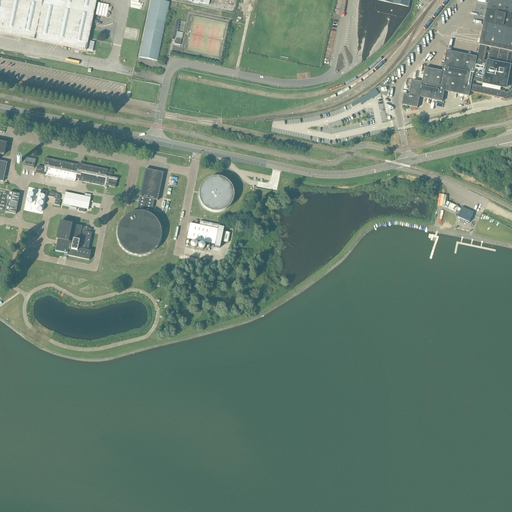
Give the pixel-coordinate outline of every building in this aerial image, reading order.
[(0,0),(0,32),(35,40),(43,0),(0,0)] [(43,0),(35,40),(41,41),(86,51),(87,44),(96,0),(43,0)] [(157,61),(170,2),(158,0),(151,0),(139,57),(157,61)] [(254,12),(256,0),(242,0),(245,0),(245,2),(243,2),(242,2),(242,1),(239,0),(237,10),(240,10),(241,7),(242,7),(241,10),(254,12)] [(415,8),(416,0),(383,0),(384,2),(415,8)] [(408,95),(403,94),(401,104),(416,107),(419,96),(441,101),(444,91),(468,96),(471,80),(483,82),(488,61),(485,60),(486,53),(489,53),(490,51),(487,50),(487,47),(491,47),(511,51),(511,0),(488,0),(479,45),(480,45),(477,57),(476,57),(446,51),(442,71),(424,67),(421,82),(411,80),(408,95)] [(176,21),(172,40),(175,40),(175,44),(180,45),(182,39),(183,33),(177,32),(179,21),(176,21)] [(472,87),(472,92),(504,98),(503,99),(505,100),(506,100),(507,100),(509,100),(510,99),(511,99),(511,98),(511,66),(511,65),(509,64),(511,53),(511,51),(491,47),(490,51),(489,53),(488,61),(483,82),(471,80),(468,96),(469,96),(471,87),(472,87)] [(26,158),(24,166),(34,168),(36,160),(26,158)] [(44,168),(39,167),(37,166),(36,174),(44,175),(45,173),(47,173),(46,175),(46,176),(47,176),(75,182),(75,181),(76,179),(79,180),(79,181),(104,187),(105,187),(104,188),(106,188),(107,186),(115,188),(117,180),(118,178),(107,176),(108,170),(82,164),(82,165),(46,158),(45,158),(44,165),(45,166),(44,168)] [(158,201),(160,191),(163,173),(145,169),(139,197),(137,208),(136,212),(134,212),(133,212),(132,213),(131,213),(130,213),(129,214),(127,215),(126,215),(126,216),(125,217),(124,217),(124,218),(123,218),(122,219),(122,220),(121,221),(120,222),(120,223),(119,224),(119,225),(118,226),(118,227),(117,228),(117,229),(117,230),(117,231),(117,232),(117,233),(117,234),(117,235),(117,236),(117,237),(117,238),(117,239),(118,240),(118,242),(118,243),(119,244),(120,245),(120,246),(121,247),(122,248),(123,249),(123,250),(124,251),(125,251),(126,252),(127,253),(128,253),(129,254),(130,254),(131,255),(133,255),(134,256),(135,256),(136,256),(137,256),(138,256),(139,256),(140,256),(141,256),(142,256),(143,256),(144,256),(145,256),(146,255),(147,255),(148,255),(149,254),(150,254),(151,253),(152,252),(153,252),(153,251),(155,250),(156,248),(157,247),(158,245),(159,244),(160,242),(161,240),(161,238),(161,236),(162,235),(161,233),(161,231),(161,230),(161,229),(161,228),(160,227),(160,226),(160,225),(159,225),(159,224),(159,223),(158,221),(157,220),(156,219),(155,218),(154,218),(154,217),(153,216),(152,216),(152,215),(151,215),(152,211),(154,200),(158,201)] [(234,196),(234,195),(234,193),(234,192),(233,190),(233,189),(232,188),(232,186),(231,185),(230,184),(229,183),(228,181),(226,181),(225,180),(224,179),(222,178),(221,178),(219,178),(218,177),(216,177),(215,177),(213,178),(212,178),(210,178),(209,179),(208,180),(206,181),(205,181),(204,183),(203,184),(202,185),(201,186),(200,188),(200,189),(199,190),(199,192),(199,193),(199,195),(199,196),(199,198),(199,199),(200,201),(200,202),(201,204),(202,205),(203,206),(204,207),(205,208),(206,209),(208,210),(209,211),(210,211),(212,212),(213,212),(215,212),(216,212),(218,212),(219,212),(221,212),(222,211),(224,211),(225,210),(226,209),(228,208),(229,207),(230,206),(231,205),(232,204),(232,202),(233,201),(233,199),(234,198),(234,196)] [(1,191),(1,194),(0,193),(0,209),(4,211),(7,199),(8,199),(9,195),(8,195),(8,192),(1,191)] [(20,194),(10,192),(5,212),(16,214),(20,194)] [(65,193),(63,205),(79,208),(78,211),(84,212),(85,209),(88,210),(91,198),(65,193)] [(470,222),(473,215),(473,214),(472,213),(473,212),(462,207),(458,217),(470,222)] [(89,260),(91,251),(88,250),(92,233),(87,232),(88,227),(60,221),(56,240),(57,240),(57,243),(55,252),(64,254),(63,257),(66,258),(67,256),(89,260)] [(187,239),(215,245),(214,247),(220,248),(224,228),(219,227),(219,225),(200,221),(199,225),(190,224),(187,239)]
